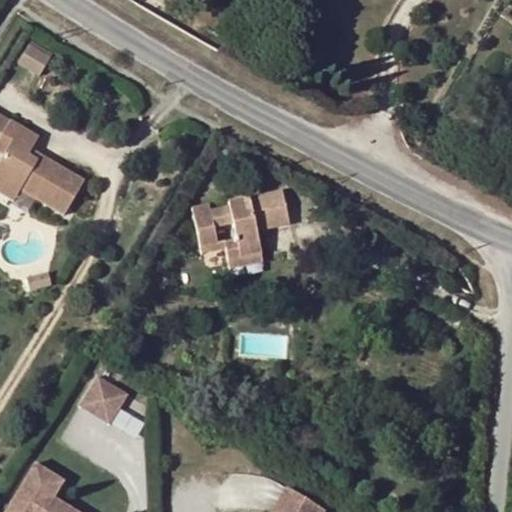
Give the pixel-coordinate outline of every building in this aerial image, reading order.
[(26,47),(15,64),(36,76),(46,59),(26,47)] [(0,156),(3,158),(0,162),(0,188),(15,198),(19,192),(64,218),(83,183),(30,151),(37,140),(0,118),(0,156)] [(15,198),(0,188),(0,196),(12,204),(15,198)] [(189,211),(199,249),(215,245),(213,238),(232,234),(234,241),(221,244),(223,251),(226,264),(260,256),(255,234),(289,226),(280,192),(253,198),(255,205),(228,210),(209,214),(208,207),(189,211)] [(226,205),(228,210),(255,205),(253,198),(226,205)] [(213,238),(215,245),(221,244),(234,241),(232,234),(213,238)] [(215,245),(199,249),(200,256),(223,251),(221,244),(215,245)] [(262,264),(260,256),(226,264),(228,272),(262,264)] [(128,395),(97,376),(78,407),(109,426),(128,395)] [(63,483),(34,464),(5,510),(8,511),(75,511),(54,499),(63,483)] [(323,511),(286,489),(272,511),(323,511)]
